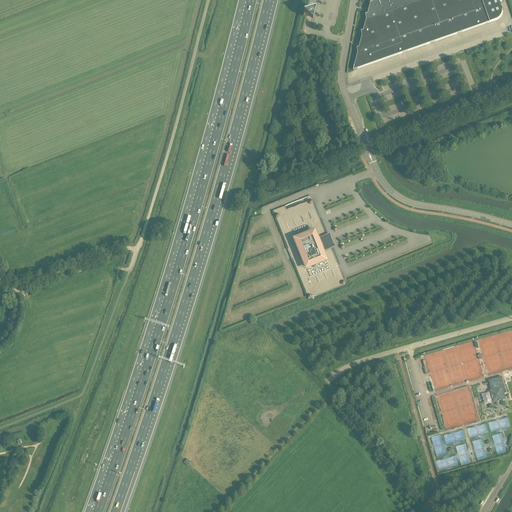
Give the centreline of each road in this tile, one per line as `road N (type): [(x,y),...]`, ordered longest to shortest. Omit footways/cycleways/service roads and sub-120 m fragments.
road 1 (motorway): [(248,0),(93,511)]
road 2 (motorway): [(129,470),(177,328),(266,0)]
road 3 (unclassified): [(511,224),(409,202),(380,178),(341,81),(353,0)]
road 4 (unclassified): [(128,276),(210,0)]
road 5 (unclassified): [(511,317),(360,361),(328,380)]
road 6 (track): [(427,502),(328,396)]
